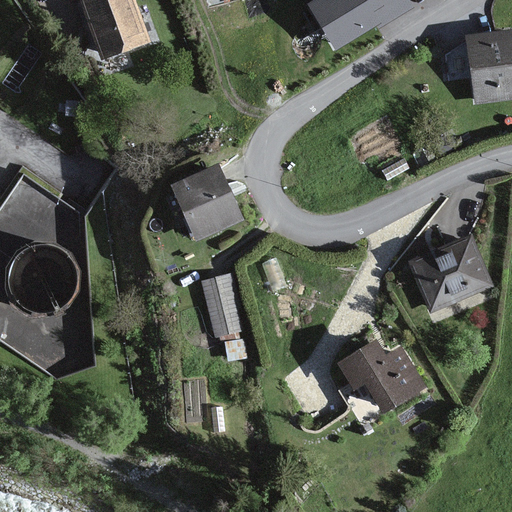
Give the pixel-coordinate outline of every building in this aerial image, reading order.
[(144,44),(128,0),(79,0),(99,59),(144,44)] [(312,0),(306,4),(334,51),(377,26),(379,29),(415,7),(410,0),(312,0)] [(511,94),(511,28),(465,34),(473,99),(511,94)] [(244,224),(221,170),(175,189),(198,243),(244,224)] [(84,362),(68,212),(20,177),(0,203),(0,335),(53,374),(84,362)] [(488,281),(467,233),(409,258),(430,306),(488,281)] [(243,332),(231,277),(200,284),(203,294),(193,296),(196,311),(207,309),(214,338),(243,332)] [(386,354),(378,340),(342,362),(355,385),(367,379),(383,406),(422,383),(401,346),(386,354)]
